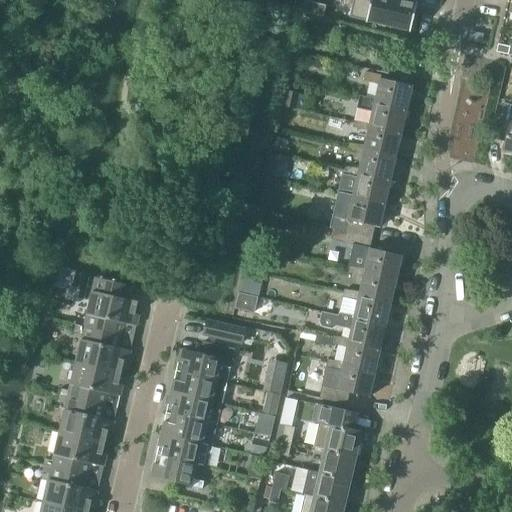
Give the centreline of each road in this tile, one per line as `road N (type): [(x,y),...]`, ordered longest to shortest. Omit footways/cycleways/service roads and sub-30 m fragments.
road 1 (residential): [(439,337),(448,288),(447,180),(511,193)]
road 2 (residential): [(121,511),(170,296)]
road 3 (residential): [(407,470),(439,337)]
